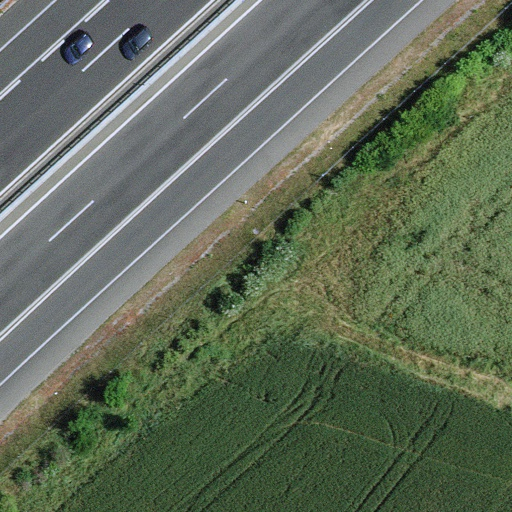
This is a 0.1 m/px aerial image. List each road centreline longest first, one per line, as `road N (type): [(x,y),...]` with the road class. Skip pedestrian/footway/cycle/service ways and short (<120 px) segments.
road 1 (motorway): [(0,346),(323,0)]
road 2 (motorway): [(0,287),(315,0)]
road 3 (motorway): [(159,0),(0,146)]
road 4 (motorway): [(150,0),(0,114)]
